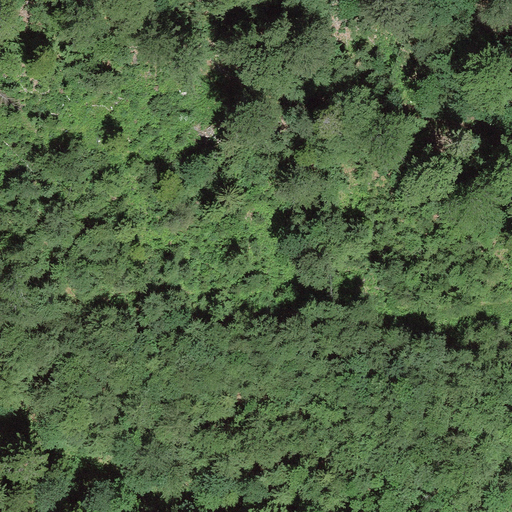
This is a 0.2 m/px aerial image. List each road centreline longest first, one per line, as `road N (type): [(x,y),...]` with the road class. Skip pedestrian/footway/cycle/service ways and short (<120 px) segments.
road 1 (track): [(0,405),(105,471),(158,493),(238,506),(395,511)]
road 2 (track): [(511,149),(464,120),(234,87),(184,56)]
